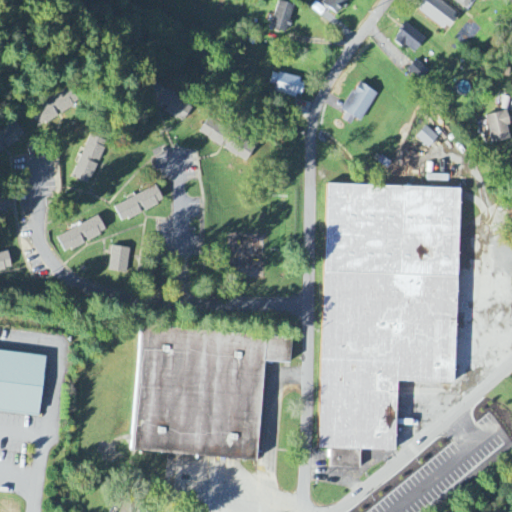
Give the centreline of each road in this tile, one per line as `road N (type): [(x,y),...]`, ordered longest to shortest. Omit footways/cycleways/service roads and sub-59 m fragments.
road 1 (residential): [(305,511),(314,110),(387,0)]
road 2 (residential): [(199,302),(89,291),(64,278),(38,227),(32,162)]
road 3 (residential): [(333,511),(511,363)]
road 4 (residential): [(185,301),(176,158)]
